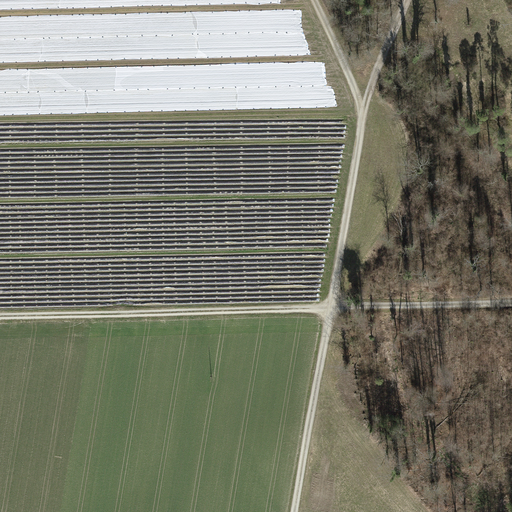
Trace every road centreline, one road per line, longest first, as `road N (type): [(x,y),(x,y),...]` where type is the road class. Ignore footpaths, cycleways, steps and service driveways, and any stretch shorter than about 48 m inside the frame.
road 1 (track): [(511,305),(0,315)]
road 2 (track): [(406,0),(364,107),(339,260)]
road 3 (track): [(295,511),(339,260)]
